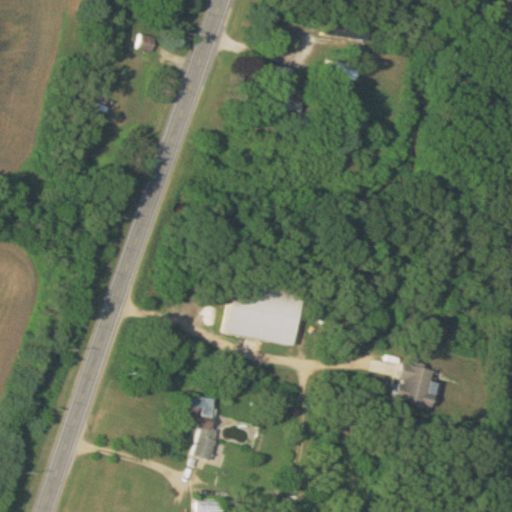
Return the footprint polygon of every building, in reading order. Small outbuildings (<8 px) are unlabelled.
[(323,33),(367,41),(369,30),(325,23),(323,33)] [(155,36),(140,34),(137,49),(152,52),(155,36)] [(353,82),(357,66),(326,59),(322,75),(353,82)] [(290,99),(294,68),(277,66),(272,108),(299,112),(300,100),(290,99)] [(372,132),(373,123),(351,120),(350,129),(372,132)] [(230,279),(223,335),(291,344),(299,289),(230,279)] [(407,390),(397,387),(395,396),(425,405),(434,371),(414,365),(407,390)] [(215,399),(186,395),(182,426),(196,428),(192,457),(207,459),(215,399)]
